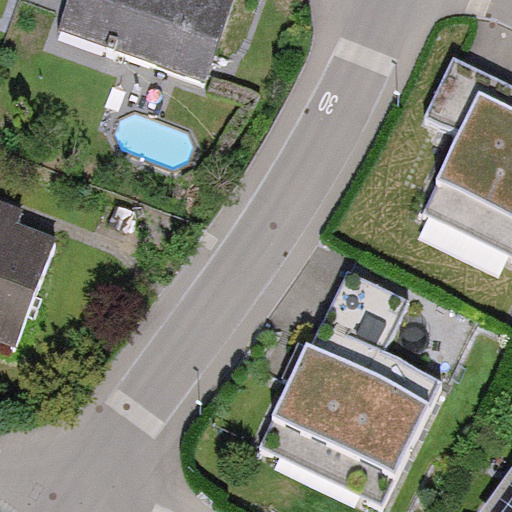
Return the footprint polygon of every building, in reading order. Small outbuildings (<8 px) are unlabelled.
[(248,0),(80,0),(68,36),(219,87),(248,0)] [(475,128),(430,224),(511,262),(511,92),(456,66),(436,109),(475,128)] [(66,253),(0,229),(0,354),(27,364),(66,253)] [(356,291),(279,458),(397,511),(408,511),(458,405),(388,374),(414,317),(356,291)] [(511,511),(511,490),(495,511),(511,511)]
